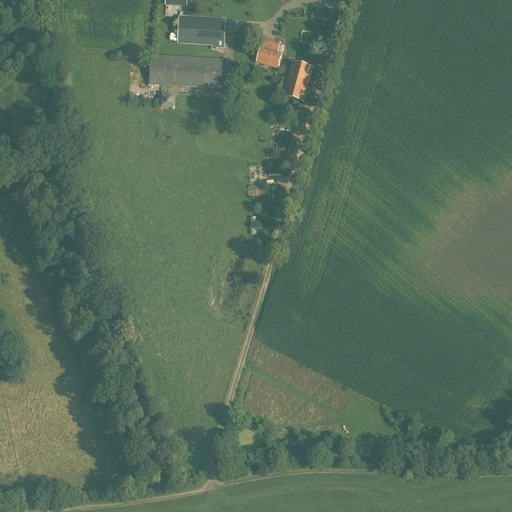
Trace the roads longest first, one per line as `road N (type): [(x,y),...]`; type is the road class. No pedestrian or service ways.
road 1 (track): [(212,484),(212,452),(347,0)]
road 2 (track): [(25,511),(175,495),(290,470),(511,473)]
